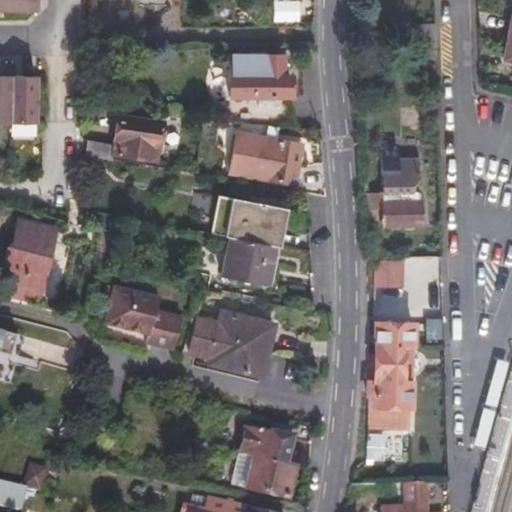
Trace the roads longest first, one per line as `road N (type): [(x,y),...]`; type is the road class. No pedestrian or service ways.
road 1 (residential): [(322,511),(339,358),(327,0)]
road 2 (residential): [(461,0),(468,436)]
road 3 (unknown): [(332,416),(0,313)]
road 4 (residential): [(74,41),(71,216),(0,204)]
